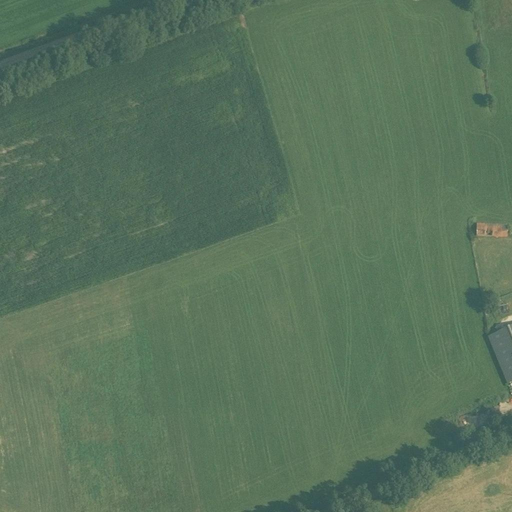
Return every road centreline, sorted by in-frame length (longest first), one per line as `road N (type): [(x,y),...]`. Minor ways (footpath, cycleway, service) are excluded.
road 1 (unclassified): [(331,511),(511,432)]
road 2 (track): [(0,65),(180,0)]
